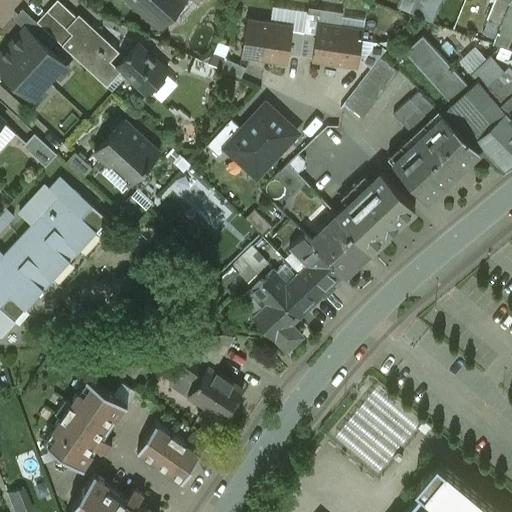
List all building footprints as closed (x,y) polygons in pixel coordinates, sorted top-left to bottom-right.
[(77,17),(59,0),(56,0),(47,10),(66,28),(77,17)] [(144,0),(140,5),(139,4),(136,7),(158,27),(182,0),(144,0)] [(436,6),(422,0),(421,0),(415,16),(431,21),(436,6)] [(511,2),(504,0),(494,0),(486,19),(500,25),(511,2)] [(500,25),(493,43),(505,47),(511,31),(511,2),(500,25)] [(446,11),(436,6),(431,21),(440,24),(446,11)] [(66,28),(47,10),(37,22),(38,22),(46,30),(62,44),(72,33),(66,28)] [(119,51),(79,14),(77,17),(66,28),(72,33),(62,44),(107,86),(123,69),(118,65),(117,66),(111,60),(119,51)] [(270,22),(247,18),(242,55),(265,59),(270,22)] [(38,22),(30,31),(38,38),(46,30),(38,22)] [(293,25),(270,22),(265,59),(288,62),(293,25)] [(341,26),(318,22),(312,59),(335,63),(341,26)] [(364,29),(341,26),(335,63),(358,67),(364,29)] [(30,31),(29,31),(13,48),(48,80),(64,63),(38,38),(30,31)] [(464,80),(423,35),(405,51),(446,96),(464,80)] [(167,71),(137,44),(118,65),(123,69),(135,80),(134,82),(147,93),(167,71)] [(48,80),(13,48),(0,62),(0,68),(5,73),(31,98),(48,80)] [(504,71),(490,56),(472,73),(485,87),(483,88),(510,117),(511,114),(511,68),(509,65),(504,71)] [(381,57),(345,104),(363,117),(399,71),(381,57)] [(483,88),(476,80),(469,86),(464,80),(446,96),(452,102),(443,110),(454,124),(480,149),(503,171),(511,164),(511,119),(510,117),(483,88)] [(420,91),(411,99),(410,98),(394,114),(410,131),(435,107),(420,91)] [(255,178),(298,133),(265,101),(239,127),(221,146),(223,148),(255,178)] [(454,124),(439,109),(388,157),(427,198),(480,149),(454,124)] [(303,149),(325,123),(316,115),(293,140),(303,149)] [(221,146),(239,127),(230,119),(207,145),(217,154),(223,148),(221,146)] [(159,153),(124,120),(94,151),(110,166),(114,162),(131,179),(127,183),(129,185),(159,153)] [(57,154),(35,134),(23,145),(46,166),(57,154)] [(93,168),(75,152),(66,162),(83,178),(93,168)] [(288,163),(275,175),(293,194),(306,182),(288,163)] [(232,209),(186,173),(174,189),(220,225),(232,209)] [(383,173),(338,216),(371,250),(389,233),(390,232),(388,229),(394,224),(396,226),(397,225),(415,207),(383,173)] [(0,307),(17,323),(28,311),(25,308),(96,231),(99,234),(110,223),(61,177),(49,190),(57,197),(2,257),(0,254),(0,307)] [(254,208),(246,217),(265,233),(273,223),(254,208)] [(20,213),(0,234),(0,246),(4,250),(30,223),(20,213)] [(338,216),(311,240),(344,274),(344,275),(371,250),(338,216)] [(304,233),(290,248),(306,265),(321,251),(311,240),(304,233)] [(269,264),(253,247),(241,258),(257,275),(269,264)] [(306,265),(299,273),(321,296),(324,299),(335,288),(333,285),(344,274),(321,251),(306,265)] [(287,284),(273,270),(262,280),(276,294),(287,284)] [(321,296),(299,273),(287,284),(276,294),(298,318),(321,296)] [(262,280),(252,290),(265,304),(276,294),(262,280)] [(265,304),(253,316),(275,339),(276,338),(287,349),(301,335),(291,325),(298,318),(276,294),(265,304)] [(195,336),(166,338),(166,342),(188,355),(206,366),(207,365),(213,369),(235,336),(223,333),(195,336)] [(206,366),(188,355),(178,370),(196,381),(206,366)] [(213,369),(207,365),(206,366),(196,381),(188,394),(205,405),(197,417),(214,428),(221,417),(222,417),(242,387),(213,369)] [(127,402),(87,375),(85,377),(92,381),(85,392),(79,388),(71,400),(65,397),(55,412),(60,416),(52,427),(58,431),(51,442),(49,441),(48,443),(84,467),(85,465),(84,465),(97,446),(106,452),(112,442),(103,436),(125,404),(126,404),(127,402)] [(333,435),(376,471),(418,421),(376,386),(333,435)] [(201,449),(159,421),(160,420),(158,419),(137,450),(139,451),(140,451),(181,479),(183,481),(204,449),(202,448),(201,449)] [(495,511),(438,465),(415,493),(421,498),(436,511),(495,511)] [(128,496),(96,473),(96,472),(94,471),(70,507),(72,508),(73,507),(81,511),(152,511),(138,502),(144,493),(135,487),(128,496)] [(20,489),(8,494),(14,511),(25,511),(29,511),(20,489)] [(436,511),(421,498),(408,511),(436,511)]
